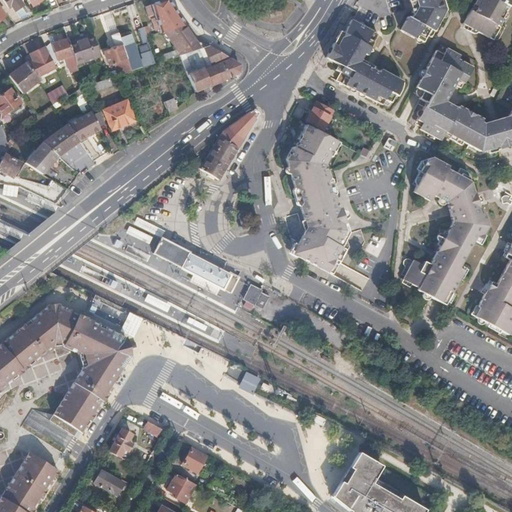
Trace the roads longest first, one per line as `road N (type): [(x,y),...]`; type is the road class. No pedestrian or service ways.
road 1 (residential): [(326,511),(291,476),(132,393),(115,404),(49,511)]
road 2 (residential): [(392,331),(278,262),(253,164),(274,106),(265,74)]
road 3 (primary): [(0,290),(138,174)]
road 4 (primary): [(138,174),(0,271)]
road 5 (primary): [(138,174),(265,74)]
road 6 (residential): [(275,64),(401,136)]
